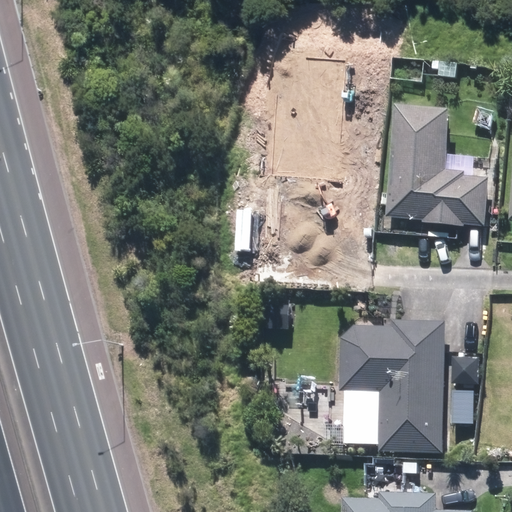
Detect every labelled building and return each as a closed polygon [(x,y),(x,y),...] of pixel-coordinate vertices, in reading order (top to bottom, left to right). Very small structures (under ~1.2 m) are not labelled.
[(367,211),(378,84),(317,79),(311,148),(291,146),(288,172),(277,171),(274,202),(277,202),(274,231),(312,234),(313,226),(324,227),(326,208),(367,211)] [(449,103),(400,101),(395,220),(482,223),(485,169),(446,168),(449,103)] [(297,300),(265,299),(264,327),(296,328),(297,300)] [(442,443),(444,316),(396,315),(396,331),(345,330),(344,388),(386,388),(385,442),(442,443)] [(456,387),(459,387),(458,419),(477,420),(478,387),(487,388),(488,353),(457,352),(456,387)] [(385,498),(347,497),(346,511),(472,511),(473,501),(438,500),(439,485),(386,483),(385,498)]
